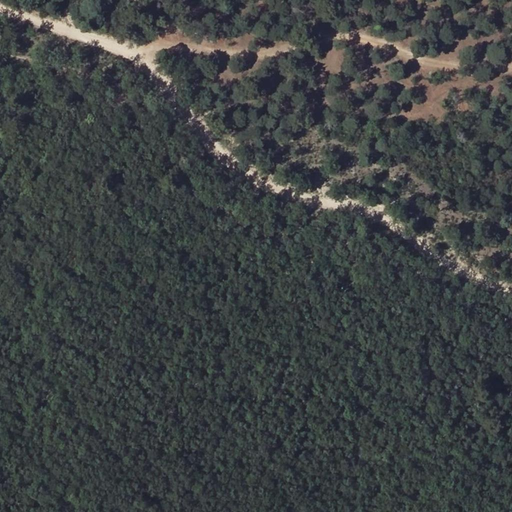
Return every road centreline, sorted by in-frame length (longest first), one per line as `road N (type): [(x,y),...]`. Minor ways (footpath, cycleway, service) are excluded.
road 1 (track): [(140,45),(223,156),(248,174),(290,194),(384,218),(511,291)]
road 2 (track): [(511,68),(421,63),(347,36),(254,57),(140,45)]
road 3 (track): [(140,45),(101,42),(0,6)]
